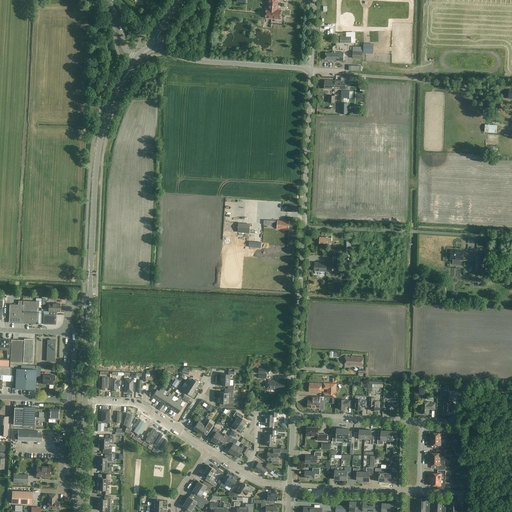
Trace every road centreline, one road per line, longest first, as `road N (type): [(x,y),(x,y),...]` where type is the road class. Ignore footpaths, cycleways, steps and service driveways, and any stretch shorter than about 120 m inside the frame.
road 1 (tertiary): [(89,303),(97,148),(137,58)]
road 2 (unclassified): [(496,122),(469,86),(311,68)]
road 3 (unclassified): [(293,414),(304,226)]
road 4 (unclassified): [(304,226),(311,68)]
road 5 (unclassified): [(311,68),(192,60),(162,50)]
road 6 (residential): [(419,491),(289,485)]
road 7 (residential): [(421,420),(293,414)]
